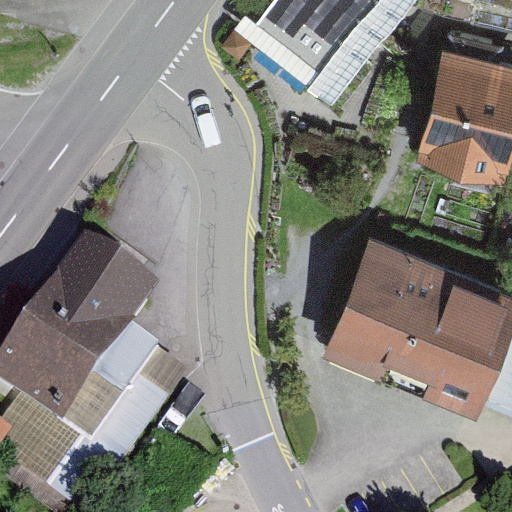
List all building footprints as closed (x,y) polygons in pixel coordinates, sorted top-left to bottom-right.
[(274,0),(256,23),(245,14),(231,31),(333,111),(418,2),(415,0),(274,0)] [(511,0),(473,0),(468,25),(511,34),(511,0)] [(505,49),(446,36),(418,161),(506,181),(511,153),(511,68),(502,66),(505,49)] [(89,238),(0,363),(0,370),(88,433),(53,482),(89,507),(188,368),(160,349),(165,342),(134,320),(158,287),(89,238)] [(511,299),(372,239),(323,353),(475,418),(511,332),(511,299)] [(511,346),(488,407),(511,416),(511,346)] [(0,422),(0,443),(10,429),(0,422)]
